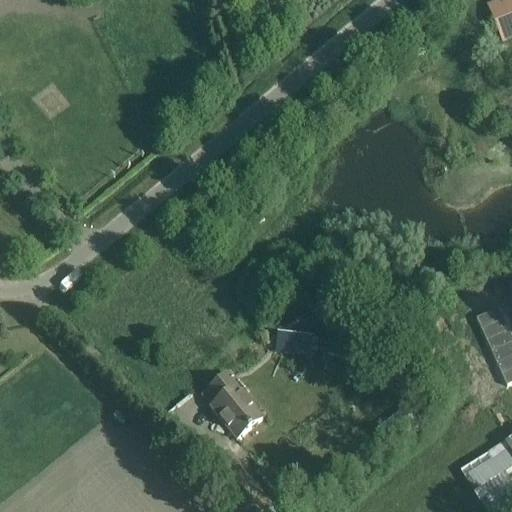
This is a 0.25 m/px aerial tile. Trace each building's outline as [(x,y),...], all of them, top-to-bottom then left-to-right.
[(502,43),(511,38),(511,0),(506,0),(488,8),(502,43)] [(511,372),(511,371),(511,304),(509,296),(486,305),(511,372)] [(360,357),(362,338),(329,334),(327,353),(360,357)] [(211,410),(223,426),(237,443),(264,422),(227,377),(208,393),(218,405),(211,410)] [(230,453),(201,475),(231,511),(270,511),(273,509),(230,453)] [(503,472),(493,457),(477,467),(487,482),(503,472)]
